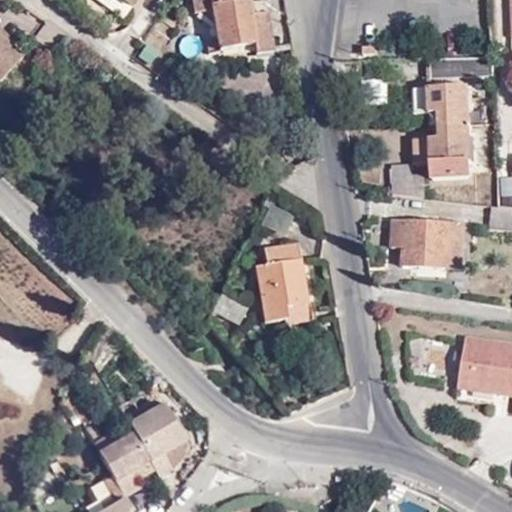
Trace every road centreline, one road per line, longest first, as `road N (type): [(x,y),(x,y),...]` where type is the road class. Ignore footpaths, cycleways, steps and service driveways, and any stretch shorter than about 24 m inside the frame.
road 1 (residential): [(334,204),(31,0)]
road 2 (residential): [(0,196),(234,423)]
road 3 (residential): [(369,453),(370,390),(334,204)]
road 4 (residential): [(334,204),(311,0)]
road 5 (residential): [(369,453),(431,471),(499,511)]
